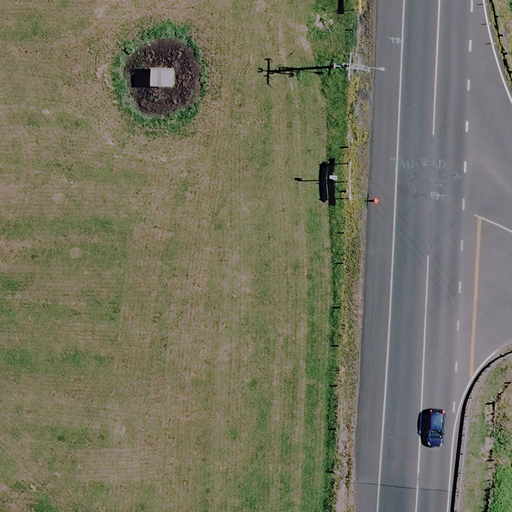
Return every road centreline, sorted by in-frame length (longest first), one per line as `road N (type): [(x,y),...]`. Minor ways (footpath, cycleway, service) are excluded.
road 1 (tertiary): [(429,184),(416,511)]
road 2 (primary): [(438,0),(429,184)]
